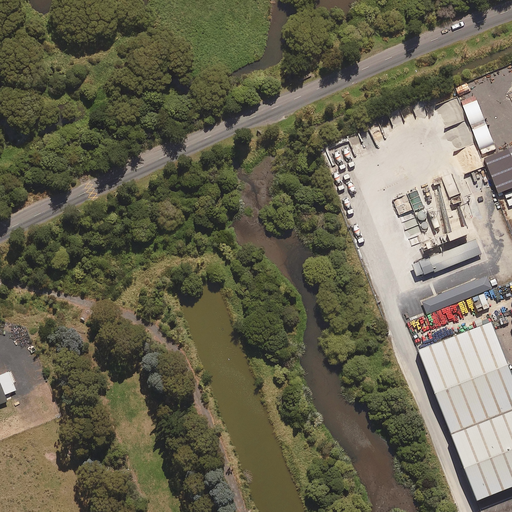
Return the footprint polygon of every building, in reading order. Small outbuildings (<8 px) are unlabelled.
[(474,237),(429,255),(434,269),(480,252),(474,237)] [(416,276),(434,269),(429,255),(410,262),(416,276)] [(425,313),(491,287),(486,274),(420,300),(425,313)] [(418,352),(450,435),(511,411),(511,381),(490,324),(418,352)] [(9,370),(0,373),(0,403),(9,400),(7,393),(17,389),(9,370)] [(511,411),(450,435),(475,500),(511,486),(511,411)]
